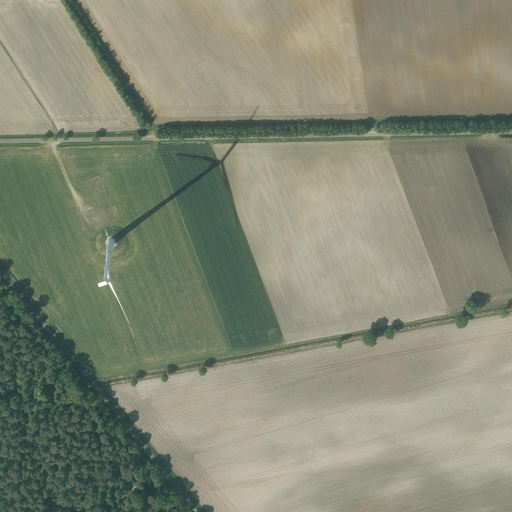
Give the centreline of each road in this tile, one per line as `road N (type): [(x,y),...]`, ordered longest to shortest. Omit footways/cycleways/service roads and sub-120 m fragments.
road 1 (unclassified): [(0,142),(511,132)]
road 2 (unclassified): [(196,511),(0,270)]
